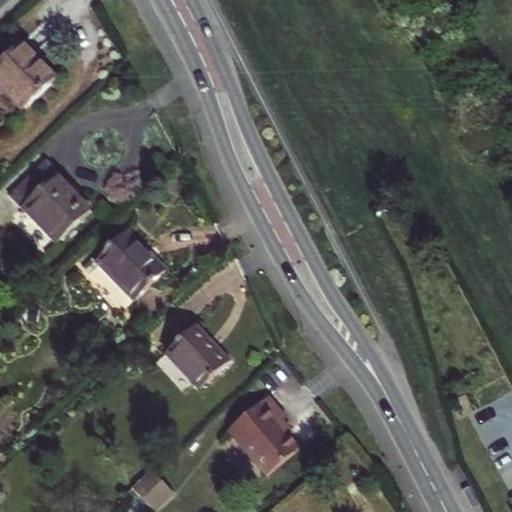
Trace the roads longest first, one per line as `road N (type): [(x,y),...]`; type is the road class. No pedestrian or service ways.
road 1 (secondary): [(160,0),(243,192),(297,289),(422,461)]
road 2 (secondary): [(422,461),(375,357),(256,151),(192,0)]
